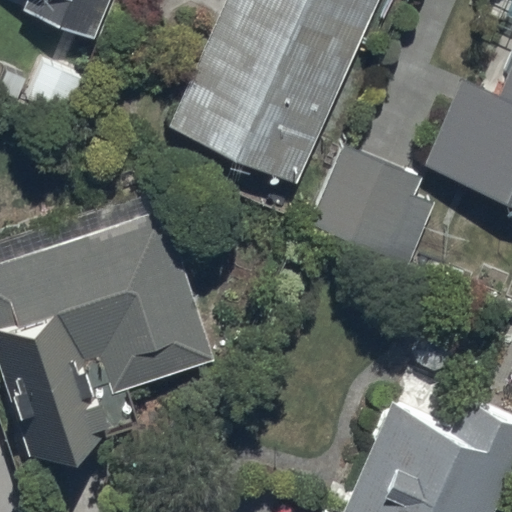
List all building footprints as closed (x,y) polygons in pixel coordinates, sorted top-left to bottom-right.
[(28,0),(24,11),(95,40),(111,0),(28,0)] [(226,0),(170,127),(297,184),(379,0),(226,0)] [(85,76),(44,59),(26,98),(67,116),(85,76)] [(424,167),(511,204),(511,65),(499,96),(461,80),(424,167)] [(423,178),(346,146),(313,224),(410,265),(435,204),(416,196),(423,178)] [(113,395),(214,361),(164,211),(0,265),(0,365),(30,457),(107,432),(85,363),(101,357),(113,395)] [(347,511),(496,511),(511,477),(511,419),(466,400),(453,431),(395,405),(347,511)]
